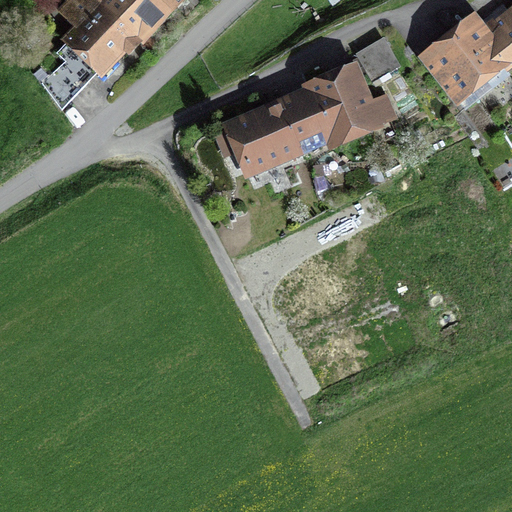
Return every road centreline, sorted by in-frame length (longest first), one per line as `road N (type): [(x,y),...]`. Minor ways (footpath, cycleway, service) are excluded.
road 1 (track): [(80,145),(148,136),(164,153),(305,425)]
road 2 (track): [(148,136),(366,26),(441,8)]
road 3 (unclassified): [(237,0),(80,145),(0,200)]
